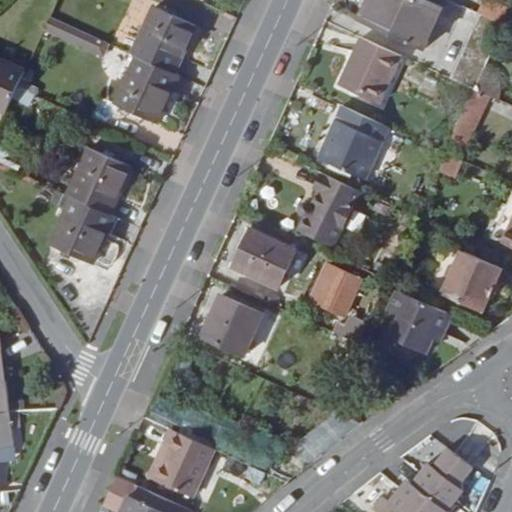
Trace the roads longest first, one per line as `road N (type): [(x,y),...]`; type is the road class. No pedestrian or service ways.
road 1 (tertiary): [(106,394),(286,0)]
road 2 (residential): [(496,386),(442,398),(295,511)]
road 3 (residential): [(106,394),(79,368),(0,251)]
road 4 (tertiary): [(52,511),(106,394)]
